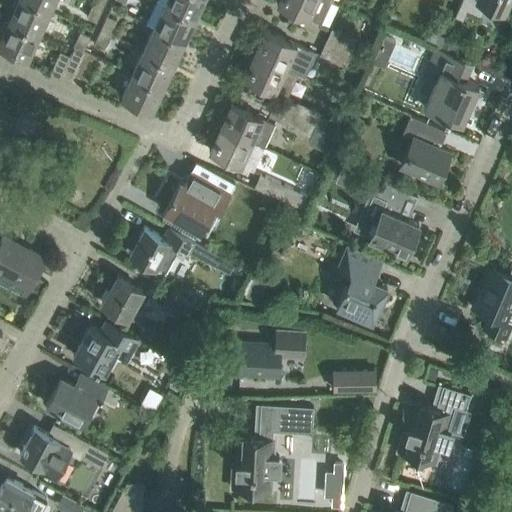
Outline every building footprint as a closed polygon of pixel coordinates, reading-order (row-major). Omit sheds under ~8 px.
[(39,32),(50,9),(28,0),(16,0),(8,18),(39,32)] [(28,0),(50,9),(53,0),(28,0)] [(184,39),(195,16),(164,2),(159,0),(155,0),(146,22),(153,25),(184,39)] [(195,16),(202,0),(159,0),(164,2),(195,16)] [(330,0),(280,0),(280,2),(277,1),(276,2),(295,10),(320,22),(330,0)] [(461,0),(459,5),(480,15),(486,2),(503,10),(507,0),(461,0)] [(96,20),(103,6),(93,2),(87,16),(96,20)] [(107,15),(101,29),(110,33),(117,19),(107,15)] [(0,43),(28,57),(39,32),(8,18),(0,36),(0,43)] [(184,39),(153,25),(143,48),(174,62),(184,39)] [(309,49),(282,37),(264,28),(264,29),(267,31),(256,53),(298,73),(309,49)] [(331,28),(326,41),(349,51),(355,39),(331,28)] [(103,48),(110,33),(101,29),(94,43),(103,48)] [(74,44),(75,45),(83,49),(90,34),(80,30),(74,44)] [(343,65),(349,51),(326,41),(320,54),(343,65)] [(76,73),(86,50),(83,49),(75,45),(64,68),(76,73)] [(464,58),(446,50),(437,46),(424,75),(437,80),(425,107),(462,122),(478,84),(457,75),(464,58)] [(163,85),(174,62),(143,48),(132,71),(163,85)] [(98,55),(86,50),(76,73),(87,79),(98,55)] [(298,73),(256,53),(246,75),(243,74),(242,75),(261,83),(287,96),(298,73)] [(152,109),(163,85),(132,71),(121,95),(152,109)] [(274,121),(248,110),(230,102),(230,103),(233,104),(222,127),(263,146),(274,121)] [(298,102),(292,115),(315,126),(321,113),(298,102)] [(442,127),(424,119),(411,114),(404,131),(414,135),(402,165),(419,171),(437,179),(450,150),(435,144),(442,127)] [(310,138),(315,126),(292,115),(287,127),(310,138)] [(263,146),(222,127),(212,149),(209,148),(208,149),(227,157),(253,169),(263,146)] [(262,175),(257,185),(283,197),(288,187),(262,175)] [(409,191),(391,183),(380,178),(359,225),(360,230),(371,234),(371,235),(382,239),(382,241),(403,250),(409,237),(412,238),(419,223),(399,214),(409,191)] [(229,193),(223,190),(206,180),(199,191),(180,181),(164,208),(181,218),(201,229),(215,205),(221,208),(229,193)] [(223,254),(195,239),(168,224),(163,235),(144,225),(143,226),(144,226),(131,251),(130,250),(129,251),(147,261),(166,271),(180,246),(190,252),(190,250),(217,264),(223,254)] [(0,282),(24,295),(44,256),(29,248),(27,251),(2,238),(0,241),(0,282)] [(372,254),(354,246),(348,243),(338,266),(351,271),(337,304),(371,318),(379,300),(381,301),(387,286),(363,276),(372,254)] [(505,320),(511,303),(511,266),(508,273),(492,266),(480,293),(477,292),(472,306),(489,313),(483,327),(506,337),(511,322),(505,320)] [(150,292),(134,283),(117,273),(101,301),(128,316),(136,301),(143,305),(150,292)] [(168,288),(161,301),(188,315),(194,303),(168,288)] [(127,331),(105,319),(100,329),(89,323),(73,353),(95,365),(94,366),(106,372),(116,354),(127,361),(131,353),(140,338),(127,331)] [(303,360),(304,349),(305,329),(275,328),(274,342),(240,340),(238,370),(282,373),(283,359),(303,360)] [(372,368),(331,369),(331,388),(373,388),(372,368)] [(109,387),(85,373),(78,385),(61,375),(46,402),(55,408),(55,409),(82,424),(97,397),(102,400),(109,387)] [(470,392),(442,384),(436,406),(421,402),(420,405),(422,405),(416,426),(409,424),(407,432),(403,431),(397,450),(408,453),(406,458),(422,462),(424,458),(434,461),(439,444),(445,446),(451,430),(444,428),(452,404),(465,408),(470,392)] [(243,488),(242,492),(259,493),(259,489),(270,489),(271,472),(278,472),(279,455),(272,454),(274,429),(312,432),(313,405),(260,402),(258,436),(244,435),(243,438),(245,438),(244,459),(237,459),(237,468),(233,467),(232,487),(243,488)] [(34,424),(19,451),(42,463),(39,468),(54,476),(68,450),(80,457),(82,452),(105,465),(111,453),(63,427),(58,437),(34,424)] [(34,490),(6,474),(0,485),(0,503),(6,507),(3,511),(38,511),(47,497),(33,490),(34,490)] [(141,511),(144,482),(126,481),(108,511),(141,511)] [(428,511),(449,511),(453,502),(410,489),(403,511),(389,507),(388,510),(390,511),(389,511),(418,511),(420,509),(428,511)] [(63,491),(57,503),(73,511),(80,511),(86,503),(63,491)] [(459,498),(456,508),(463,510),(463,511),(466,500),(459,498)]
